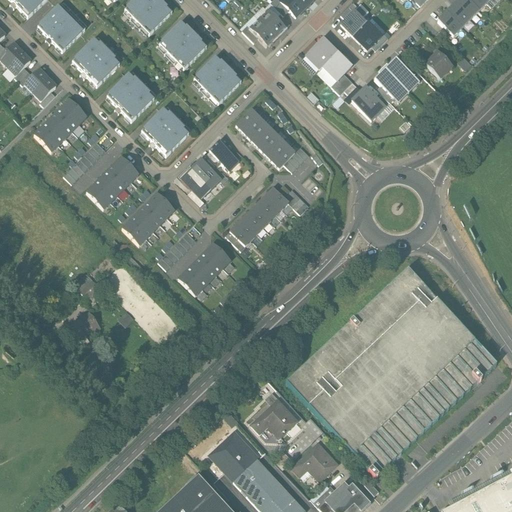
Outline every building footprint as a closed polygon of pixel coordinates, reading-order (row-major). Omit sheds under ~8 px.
[(15,8),(27,20),(46,0),(7,0),(12,5),(13,4),(16,7),(15,8)] [(158,0),(157,0),(136,0),(124,12),(125,13),(125,12),(132,19),(131,20),(141,30),(142,29),(149,36),(148,36),(149,37),(172,14),(160,3),(160,4),(157,1),(158,0)] [(274,0),(270,5),(280,15),(282,18),(288,12),(280,4),(275,0),(274,0)] [(288,12),(295,19),(304,11),(292,0),(283,0),(280,4),(288,12)] [(292,0),(304,11),(314,1),(312,0),(292,0)] [(419,0),(415,4),(420,8),(427,0),(419,0)] [(460,0),(454,7),(469,23),(478,14),(463,0),(460,0)] [(463,0),(478,14),(486,6),(480,0),(463,0)] [(268,13),(274,20),(280,15),(270,5),(265,10),(268,13)] [(344,22),(353,13),(357,9),(353,5),(340,18),(344,22)] [(51,43),(62,54),(85,32),(84,31),(83,32),(77,25),(77,24),(67,14),(66,15),(60,8),(61,8),(60,7),(37,30),(48,41),(49,40),(52,43),(51,43)] [(446,15),(461,31),(469,23),(454,7),(446,15)] [(275,39),(284,30),(274,20),(268,13),(258,22),(275,39)] [(352,39),(365,26),(353,13),(344,22),(340,26),(352,39)] [(446,15),(437,24),(443,30),(451,38),(453,39),(461,31),(446,15)] [(266,48),(275,39),(258,22),(249,31),(258,40),(266,48)] [(192,35),(181,24),(158,47),(159,48),(160,47),(167,54),(166,54),(176,64),(183,70),(183,71),(183,72),(206,49),(195,38),(194,39),(191,36),(192,35)] [(380,39),(366,25),(365,26),(352,39),(367,53),(370,49),(380,39)] [(249,31),(246,28),(241,33),(253,45),(258,40),(249,31)] [(451,38),(443,30),(438,34),(447,42),(451,38)] [(430,36),(438,44),(442,40),(434,32),(430,36)] [(380,39),(370,49),(375,53),(387,41),(383,36),(380,39)] [(301,53),(305,58),(317,45),(313,41),(301,53)] [(317,45),(305,58),(319,72),(322,69),(336,55),(322,41),(317,45)] [(85,78),(96,89),(119,66),(118,66),(111,60),(112,59),(102,49),(101,50),(95,43),(95,42),(94,42),(72,64),(83,75),(86,77),(85,78)] [(7,53),(0,59),(0,62),(7,70),(21,55),(13,47),(7,53)] [(452,69),(437,54),(424,66),(439,82),(452,69)] [(21,55),(7,70),(15,78),(24,70),(30,63),(21,55)] [(336,55),(322,69),(336,83),(343,76),(350,69),(336,55)] [(227,70),(216,59),(193,82),(194,82),(195,82),(201,88),(201,89),(211,99),(211,98),(218,105),(217,106),(218,106),(241,84),(229,73),(226,71),(227,70)] [(384,72),(404,91),(414,80),(401,67),(395,61),(384,72)] [(401,67),(414,80),(418,76),(406,63),(401,67)] [(15,78),(14,80),(18,84),(28,74),(24,70),(15,78)] [(32,78),(24,87),(32,95),(47,81),(38,72),(32,78)] [(384,72),(374,82),(380,89),(393,101),(404,91),(384,72)] [(28,74),(18,84),(22,88),(24,87),(32,78),(28,74)] [(129,76),(106,99),(117,110),(118,109),(121,112),(120,113),(131,124),(154,101),(153,100),(152,101),(146,94),(136,84),(129,78),(130,77),(129,76)] [(343,76),(336,83),(330,89),(339,98),(352,85),(343,76)] [(47,81),(32,95),(41,104),(55,89),(47,81)] [(356,89),(352,85),(339,98),(343,102),(356,89)] [(380,97),(389,106),(393,101),(380,89),(376,93),(380,97)] [(376,102),(364,90),(351,104),(371,124),(384,110),(376,102)] [(376,102),(384,110),(389,106),(380,97),(376,102)] [(69,102),(61,110),(79,127),(86,119),(69,102)] [(61,110),(55,116),(72,134),(79,127),(61,110)] [(164,112),(163,111),(141,134),(152,145),(152,144),(155,147),(154,148),(166,159),(188,136),(187,135),(187,136),(180,129),(181,128),(171,119),(170,119),(164,112)] [(250,113),(235,128),(242,135),(257,119),(250,113)] [(55,116),(48,123),(65,140),(72,134),(55,116)] [(257,119),(242,135),(248,141),(263,125),(257,119)] [(48,123),(41,130),(58,147),(65,140),(48,123)] [(263,125),(248,141),(254,147),(269,131),(263,125)] [(58,147),(41,130),(33,137),(51,154),(58,147)] [(269,131),(254,147),(260,153),(275,138),(269,131)] [(275,138),(260,153),(266,159),(281,144),(275,138)] [(92,148),(101,157),(105,153),(96,144),(92,148)] [(238,164),(219,144),(209,154),(212,157),(221,166),(228,174),(238,164)] [(281,144),(266,159),(272,165),(288,150),(281,144)] [(88,153),(96,161),(101,157),(92,148),(88,153)] [(288,150),(272,165),(279,172),(283,167),(287,163),(291,159),(294,156),(288,150)] [(308,159),(300,151),(296,155),(304,163),(308,159)] [(84,157),(92,165),(96,161),(88,153),(84,157)] [(304,163),(296,155),(294,156),(291,159),(300,167),(304,163)] [(80,161),(88,170),(92,165),(84,157),(80,161)] [(212,157),(207,161),(215,168),(217,170),(221,166),(212,157)] [(300,167),(291,159),(287,163),(296,172),(300,167)] [(121,160),(114,167),(131,184),(138,177),(121,160)] [(75,165),(84,174),(88,170),(80,161),(75,165)] [(210,192),(220,182),(211,173),(200,162),(190,172),(210,192)] [(296,172),(287,163),(283,167),(291,176),(296,172)] [(71,169),(80,178),(84,174),(75,165),(71,169)] [(114,167),(107,174),(124,191),(131,184),(114,167)] [(228,181),(217,170),(215,168),(211,173),(220,182),(223,186),(228,181)] [(67,174),(75,182),(80,178),(71,169),(67,174)] [(200,202),(210,192),(190,172),(180,182),(191,193),(200,202)] [(63,178),(71,186),(75,182),(67,174),(63,178)] [(107,174),(100,181),(117,198),(124,191),(107,174)] [(100,181),(93,187),(110,204),(117,198),(100,181)] [(93,187),(86,195),(103,212),(110,204),(93,187)] [(283,187),(276,194),(283,201),(289,194),(283,187)] [(283,201),(272,191),(266,197),(281,213),(288,206),(287,205),(283,201)] [(204,205),(200,202),(191,193),(187,197),(199,209),(204,205)] [(291,193),(283,201),(287,205),(295,197),(291,193)] [(174,213),(156,196),(149,203),(166,220),(174,213)] [(275,219),(281,213),(266,197),(260,203),(275,219)] [(295,197),(287,205),(288,206),(291,210),(300,201),(295,197)] [(300,201),(291,210),(295,214),(304,205),(300,201)] [(166,220),(149,203),(142,210),(159,227),(166,220)] [(275,219),(260,203),(254,210),(269,225),(275,219)] [(304,205),(295,214),(299,218),(308,210),(304,205)] [(159,227),(142,210),(135,217),(153,234),(159,227)] [(269,225),(254,210),(248,216),(263,231),(269,225)] [(263,231),(248,216),(241,222),(257,237),(263,231)] [(153,234),(135,217),(129,224),(146,241),(153,234)] [(257,237),(241,222),(235,228),(251,243),(257,237)] [(146,241),(129,224),(121,231),(138,248),(146,241)] [(251,243),(235,228),(229,234),(244,250),(251,243)] [(244,250),(229,234),(225,239),(240,254),(244,250)] [(195,243),(187,235),(182,239),(191,248),(195,243)] [(191,248),(182,239),(178,243),(187,252),(191,248)] [(187,252),(178,243),(174,248),(182,256),(187,252)] [(230,264),(212,247),(205,254),(222,271),(230,264)] [(182,256),(174,248),(170,252),(178,260),(182,256)] [(178,260),(170,252),(166,256),(174,264),(178,260)] [(222,271),(205,254),(198,261),(215,278),(222,271)] [(174,264),(166,256),(161,260),(170,269),(174,264)] [(170,269),(161,260),(157,264),(166,273),(170,269)] [(215,278),(198,261),(191,268),(209,285),(215,278)] [(209,285),(191,268),(185,275),(202,292),(209,285)] [(409,274),(289,385),(376,483),(396,463),(496,370),(409,274)] [(202,292),(185,275),(177,282),(194,299),(202,292)] [(85,276),(73,288),(83,299),(96,287),(85,276)] [(88,315),(80,320),(76,322),(76,323),(60,334),(69,347),(90,333),(92,336),(99,331),(88,315)] [(274,393),(263,403),(269,410),(277,403),(282,408),(285,405),(274,393)] [(282,408),(277,403),(269,410),(250,427),(259,436),(267,429),(278,441),(297,424),(282,408)] [(511,423),(460,472),(437,484),(449,503),(511,472),(511,423)] [(263,461),(237,432),(210,456),(237,486),(260,511),(302,511),(259,464),(263,461)] [(339,467),(319,446),(294,472),(302,483),(311,476),(321,486),(339,467)] [(511,511),(511,478),(446,511),(511,511)] [(227,511),(198,480),(160,511),(227,511)] [(335,494),(317,511),(318,511),(362,511),(368,506),(351,488),(347,491),(343,487),(335,494)] [(317,511),(335,494),(329,488),(312,505),(317,511)]
